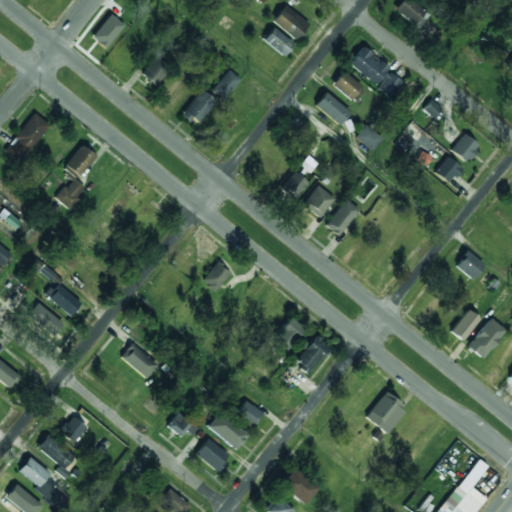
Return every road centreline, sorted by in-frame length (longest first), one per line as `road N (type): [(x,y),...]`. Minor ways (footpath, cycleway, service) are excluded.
road 1 (secondary): [(0,45),(511,462)]
road 2 (secondary): [(511,417),(2,0)]
road 3 (residential): [(0,451),(366,0)]
road 4 (residential): [(224,511),(511,157)]
road 5 (residential): [(230,511),(0,323)]
road 6 (residential): [(511,138),(342,0)]
road 7 (residential): [(93,0),(0,115)]
